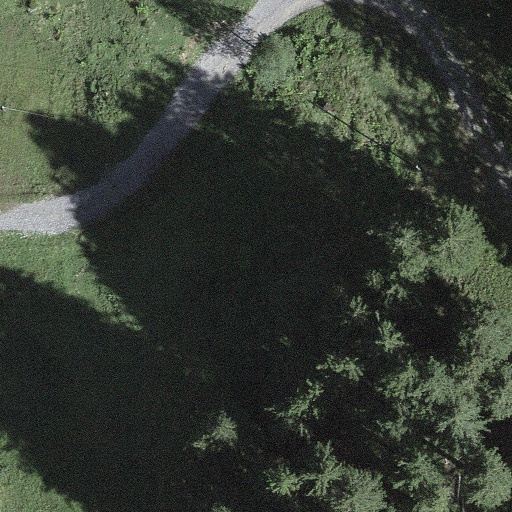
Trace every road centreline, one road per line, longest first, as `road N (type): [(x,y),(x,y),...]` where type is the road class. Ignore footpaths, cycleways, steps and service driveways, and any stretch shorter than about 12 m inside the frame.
road 1 (track): [(0,217),(126,190),(241,37),(287,0)]
road 2 (track): [(388,0),(434,22),(511,179)]
